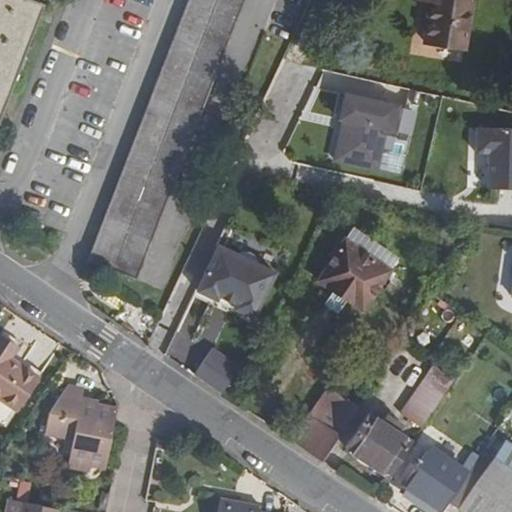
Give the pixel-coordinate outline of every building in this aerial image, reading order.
[(0,0),(0,77),(28,0),(0,0)] [(182,0),(84,255),(134,275),(240,0),(182,0)] [(432,0),(425,41),(448,44),(456,0),(432,0)] [(392,101),(343,91),(338,115),(343,116),(334,156),(378,166),(392,101)] [(511,128),(474,126),(474,152),(486,152),(486,186),(511,187),(511,128)] [(334,256),(316,283),(332,293),(323,306),(337,316),(347,303),(362,314),(389,274),(338,238),(329,252),(334,256)] [(220,244),(199,289),(255,315),(276,271),(220,244)] [(24,398),(37,381),(18,367),(17,369),(7,363),(11,356),(16,349),(0,337),(0,404),(14,414),(24,398)] [(205,346),(187,371),(221,394),(238,368),(205,346)] [(402,413),(422,428),(453,381),(433,367),(418,389),(417,389),(402,413)] [(113,427),(116,410),(80,404),(82,397),(66,386),(49,410),(44,434),(71,439),(66,465),(87,469),(89,466),(104,468),(113,427)] [(322,462),(357,409),(343,400),(324,428),(311,421),(295,444),(322,462)] [(409,444),(367,416),(345,449),(387,477),(409,444)] [(171,451),(173,445),(156,441),(155,448),(171,451)] [(490,466),(460,511),(511,511),(511,449),(504,445),(494,461),(490,466)] [(430,454),(407,488),(441,511),(443,511),(466,478),(430,454)] [(441,511),(407,488),(403,495),(428,511),(441,511)] [(263,511),(264,511),(224,501),(221,511),(263,511)] [(59,511),(60,510),(24,502),(21,511),(59,511)]
